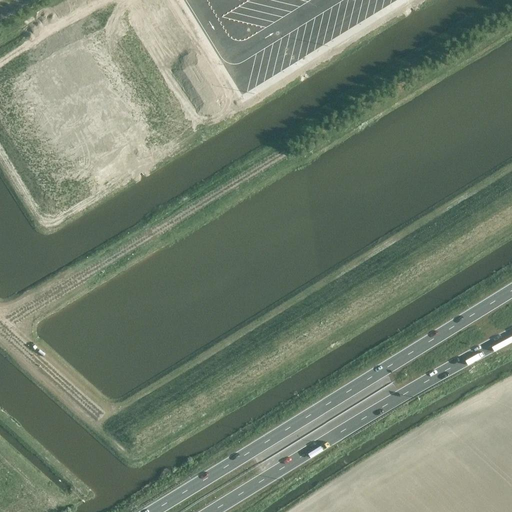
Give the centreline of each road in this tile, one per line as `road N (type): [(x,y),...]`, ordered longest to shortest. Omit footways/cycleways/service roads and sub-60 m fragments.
road 1 (trunk): [(511,290),(152,511)]
road 2 (trunk): [(209,511),(511,334)]
